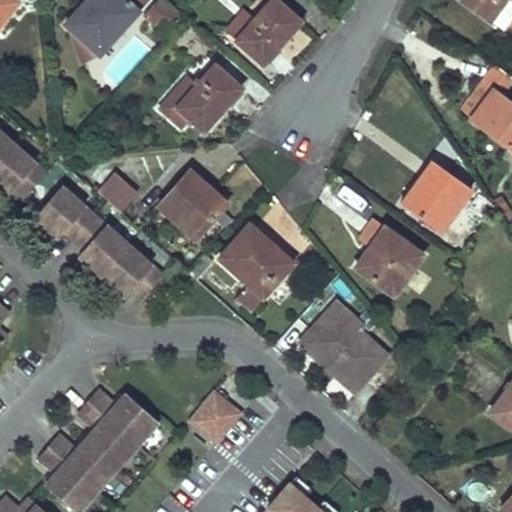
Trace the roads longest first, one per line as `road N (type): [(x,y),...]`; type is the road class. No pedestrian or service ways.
road 1 (residential): [(441,511),(217,322),(87,322)]
road 2 (residential): [(305,119),(374,0)]
road 3 (residential): [(87,322),(0,428)]
road 4 (residential): [(0,227),(81,297),(87,322)]
